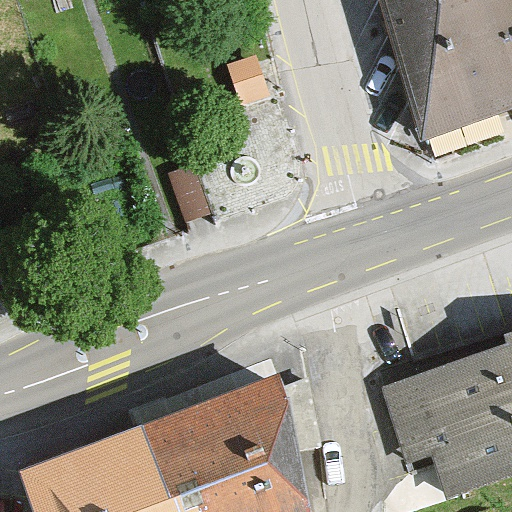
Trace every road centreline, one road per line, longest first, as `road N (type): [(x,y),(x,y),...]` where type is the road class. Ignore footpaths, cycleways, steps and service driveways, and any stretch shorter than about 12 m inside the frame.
road 1 (primary): [(291,279),(0,386)]
road 2 (residential): [(370,247),(306,0)]
road 3 (unclassified): [(291,279),(359,511)]
road 4 (primary): [(511,195),(370,247)]
